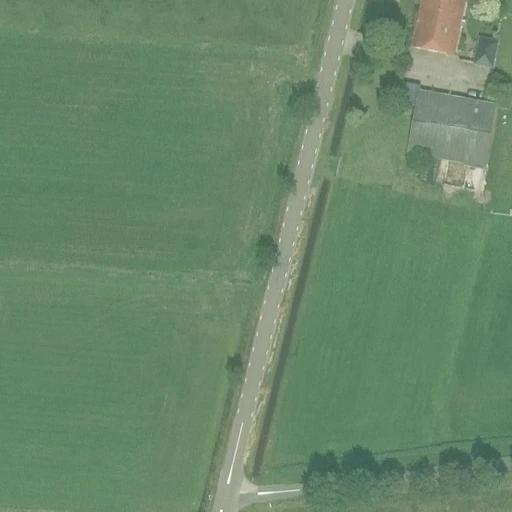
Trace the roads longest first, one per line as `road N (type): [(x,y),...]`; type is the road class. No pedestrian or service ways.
road 1 (unclassified): [(223,499),(347,0)]
road 2 (unclassified): [(223,499),(511,466)]
